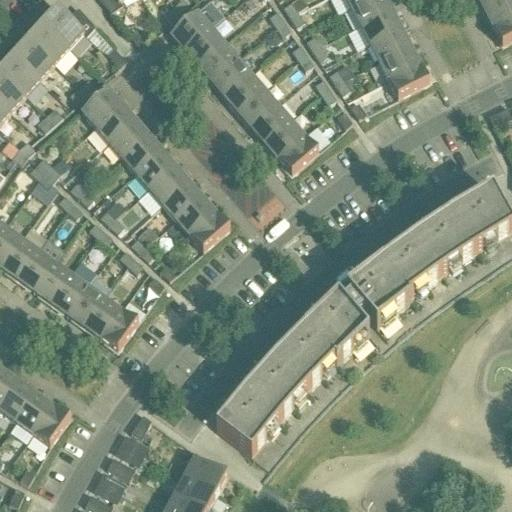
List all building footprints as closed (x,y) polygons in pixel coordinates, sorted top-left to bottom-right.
[(96,0),(95,1),(112,20),(124,12),(121,8),(132,0),(96,0)] [(251,14),(261,7),(255,0),(253,0),(245,6),(251,14)] [(343,0),(351,14),(377,0),(343,0)] [(383,0),(377,0),(351,14),(360,32),(392,16),(383,0)] [(511,0),(475,0),(483,15),(511,0)] [(493,34),(511,23),(511,0),(483,15),(493,34)] [(182,4),(173,12),(181,21),(190,14),(182,4)] [(291,8),(283,14),(290,24),(298,18),(291,8)] [(173,12),(164,20),(172,29),(181,21),(173,12)] [(58,15),(44,31),(70,55),(83,41),(86,44),(96,34),(79,15),(68,24),(58,15)] [(392,16),(360,32),(370,50),(401,34),(392,16)] [(171,42),(185,58),(212,35),(198,18),(171,42)] [(277,18),(269,23),(275,33),(284,28),(277,18)] [(298,18),(290,24),(296,34),(305,28),(298,18)] [(502,53),(511,47),(511,23),(493,34),(502,53)] [(284,28),(275,33),(282,43),(291,38),(284,28)] [(44,31),(29,47),(55,71),(70,55),(44,31)] [(401,34),(370,50),(379,68),(411,52),(401,34)] [(212,35),(185,58),(198,74),(225,50),(212,35)] [(282,46),(282,43),(274,35),(265,43),(270,49),(277,50),(282,46)] [(130,42),(141,56),(148,50),(137,36),(130,42)] [(306,48),(313,58),(321,52),(314,42),(306,48)] [(29,47),(14,63),(41,87),(55,71),(29,47)] [(225,50),(198,74),(211,89),(238,66),(225,50)] [(300,52),(292,57),(298,67),(307,62),(300,52)] [(321,52),(313,58),(319,68),(328,62),(321,52)] [(411,52),(379,68),(388,86),(420,70),(411,52)] [(120,74),(127,68),(115,54),(108,60),(120,74)] [(307,62),(298,67),(305,77),(314,72),(307,62)] [(14,63),(0,78),(0,79),(26,103),(41,87),(14,63)] [(238,66),(211,89),(225,104),(252,81),(238,66)] [(420,70),(388,86),(398,106),(430,89),(420,70)] [(337,76),(329,82),(336,92),(344,86),(337,76)] [(0,79),(0,108),(11,119),(26,103),(0,79)] [(252,81),(225,104),(238,120),(265,96),(252,81)] [(88,86),(79,94),(87,103),(96,95),(88,86)] [(323,86),(315,92),(321,102),(330,96),(323,86)] [(344,86),(336,92),(342,102),(351,96),(344,86)] [(70,102),(78,111),(87,103),(79,94),(70,102)] [(82,118),(96,135),(123,112),(109,95),(82,118)] [(265,96),(238,120),(251,135),(278,112),(265,96)] [(330,96),(321,102),(328,112),(336,106),(330,96)] [(0,108),(0,131),(11,119),(0,108)] [(359,109),(351,115),(359,126),(367,122),(359,109)] [(123,112),(96,135),(109,150),(136,127),(123,112)] [(278,112),(251,135),(265,151),(292,127),(278,112)] [(493,132),(511,125),(511,124),(508,113),(489,123),(493,132)] [(55,114),(46,122),(54,131),(63,123),(55,114)] [(352,130),(345,119),(337,124),(345,136),(352,130)] [(37,130),(45,139),(54,131),(46,122),(37,130)] [(122,165),(150,142),(136,127),(109,150),(122,165)] [(292,127),(265,151),(278,166),(305,143),(292,127)] [(163,157),(150,142),(122,165),(136,181),(163,157)] [(305,143),(278,166),(292,182),(319,159),(305,143)] [(28,147),(19,155),(28,163),(36,157),(28,147)] [(318,184),(329,198),(374,165),(363,151),(318,184)] [(28,163),(19,155),(12,165),(21,172),(28,163)] [(163,157),(136,181),(149,196),(176,173),(163,157)] [(43,164),(36,172),(45,180),(52,172),(43,164)] [(38,187),(45,180),(36,172),(29,179),(38,187)] [(52,172),(45,180),(54,188),(61,180),(52,172)] [(176,173),(149,196),(163,212),(190,188),(176,173)] [(54,188),(45,180),(38,187),(47,195),(54,188)] [(244,204),(269,242),(296,223),(272,186),(244,204)] [(190,188),(163,212),(176,227),(203,204),(190,188)] [(76,189),(69,197),(78,205),(85,197),(76,189)] [(85,197),(78,205),(87,213),(94,206),(85,197)] [(330,314),(304,338),(274,369),(245,402),(216,437),(252,464),(279,430),(307,399),(335,371),(336,372),(369,342),(357,327),(364,320),(377,335),(412,307),(410,306),(443,282),(478,259),(511,238),(511,231),(493,198),(454,221),(417,245),(383,270),(356,292),(360,297),(351,305),(343,312),(334,319),(330,314)] [(65,202),(58,210),(67,218),(74,210),(65,202)] [(203,204),(176,227),(189,243),(216,219),(203,204)] [(74,210),(67,218),(76,226),(83,218),(74,210)] [(100,224),(109,233),(116,225),(107,217),(100,224)] [(216,219),(189,243),(203,259),(230,235),(216,219)] [(116,225),(109,233),(118,241),(125,233),(116,225)] [(88,237),(97,245),(104,238),(95,230),(88,237)] [(157,242),(149,233),(137,243),(146,252),(157,242)] [(5,234),(0,240),(0,274),(1,275),(22,246),(5,234)] [(104,238),(97,245),(106,253),(113,246),(104,238)] [(137,245),(130,252),(139,260),(146,253),(137,245)] [(38,257),(22,246),(1,275),(18,287),(38,257)] [(146,253),(139,260),(148,268),(155,261),(146,253)] [(55,269),(38,257),(18,287),(34,298),(55,269)] [(119,265),(128,273),(135,266),(126,257),(119,265)] [(135,266),(128,273),(137,281),(144,274),(135,266)] [(55,269),(34,298),(51,310),(72,281),(55,269)] [(166,272),(160,279),(170,288),(177,281),(166,272)] [(72,281),(51,310),(67,322),(88,293),(72,281)] [(164,293),(155,284),(148,291),(159,301),(164,293)] [(88,293),(67,322),(84,334),(105,305),(88,293)] [(105,305),(84,334),(101,346),(121,317),(105,305)] [(121,317),(101,346),(118,358),(139,329),(121,317)] [(179,342),(168,328),(134,356),(145,369),(179,342)] [(3,377),(0,381),(0,416),(20,388),(3,377)] [(20,388),(0,416),(0,418),(16,429),(37,400),(20,388)] [(37,400),(16,429),(32,441),(53,412),(37,400)] [(53,412),(32,441),(50,454),(70,424),(53,412)] [(131,439),(142,445),(151,427),(143,421),(131,439)] [(107,475),(118,481),(124,470),(113,464),(107,475)] [(194,465),(184,485),(217,503),(228,483),(194,465)] [(124,470),(118,481),(129,487),(135,476),(124,470)] [(35,481),(26,476),(20,488),(28,492),(35,481)] [(184,485),(173,504),(188,511),(212,511),(217,503),(184,485)] [(18,511),(25,499),(16,494),(9,511),(12,511),(18,511)] [(85,511),(99,511),(102,507),(91,501),(85,511)]
